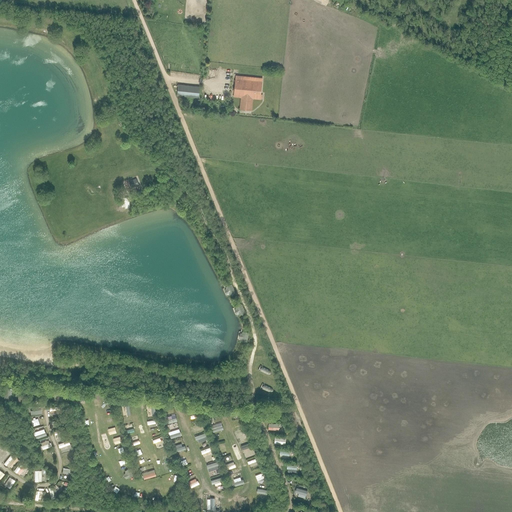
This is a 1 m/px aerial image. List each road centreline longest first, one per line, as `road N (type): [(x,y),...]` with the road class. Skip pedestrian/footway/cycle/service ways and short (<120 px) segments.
road 1 (track): [(340,511),(134,0)]
road 2 (track): [(253,405),(254,328),(196,203),(161,172)]
road 3 (track): [(0,352),(194,378),(250,367)]
